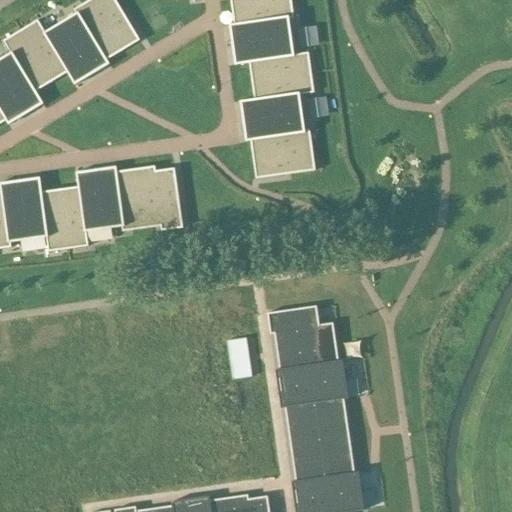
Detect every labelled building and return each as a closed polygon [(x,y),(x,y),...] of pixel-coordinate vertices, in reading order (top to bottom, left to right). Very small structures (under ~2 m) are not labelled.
[(141,41),(115,0),(92,0),(74,11),(77,15),(46,34),(38,21),(4,42),(11,55),(0,61),(0,126),(6,122),(9,126),(44,105),(37,93),(68,74),(75,86),(110,65),(108,61),(141,41)] [(295,56),(290,20),(295,20),(291,0),(230,0),(234,25),(230,26),(235,67),(250,65),(255,100),(240,102),(246,143),(251,142),(257,180),(316,172),(310,131),(306,132),(301,96),(315,94),(309,54),(295,56)] [(184,229),(175,169),(156,172),(156,167),(118,173),(117,168),(76,173),(78,188),(42,193),(40,178),(0,184),(0,186),(0,189),(0,250),(12,249),(11,244),(47,239),(49,253),(89,247),(87,233),(122,228),(123,233),(161,227),(162,232),(184,229)] [(137,511),(136,508),(115,511),(114,511),(357,511),(365,511),(359,473),(355,473),(344,400),(348,399),(343,361),(339,362),(333,324),(319,326),(317,307),(267,314),(270,336),(274,335),(279,370),(275,371),(281,409),(285,409),(296,482),(292,483),(296,511),(270,511),(268,497),(249,500),(249,496),(211,501),(210,497),(172,503),(172,507),(139,511),(137,511)] [(247,368),(245,350),(248,349),(247,339),(227,342),(232,381),(252,378),(251,367),(247,368)] [(0,511),(13,511),(7,465),(60,458),(66,507),(195,490),(189,439),(215,436),(203,341),(171,345),(173,368),(151,371),(160,442),(88,452),(79,382),(54,385),(51,363),(0,369),(0,511)] [(146,372),(156,359),(137,344),(126,356),(146,372)] [(78,380),(96,363),(84,351),(66,368),(78,380)] [(135,388),(136,404),(151,403),(150,387),(135,388)]
